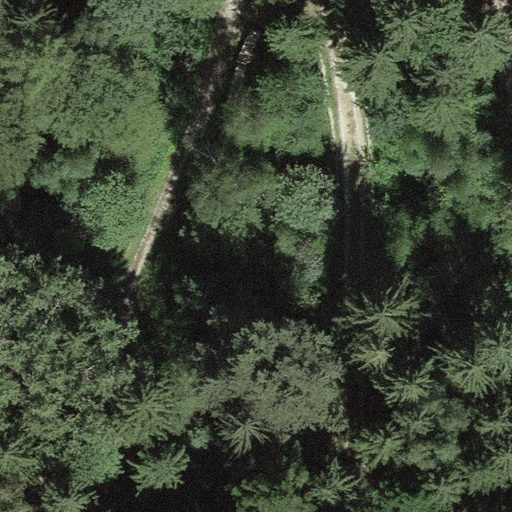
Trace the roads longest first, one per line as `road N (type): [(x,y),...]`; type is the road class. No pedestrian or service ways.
road 1 (track): [(237,0),(139,249),(15,511)]
road 2 (track): [(334,0),(352,118),(362,511)]
